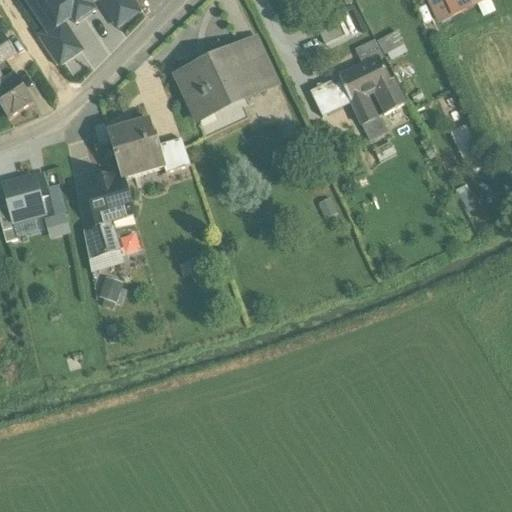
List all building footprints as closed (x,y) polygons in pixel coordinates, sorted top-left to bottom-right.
[(25,0),(49,35),(62,27),(71,21),(76,28),(96,16),(91,8),(100,2),(102,0),(25,0)] [(118,29),(141,14),(131,0),(102,0),(100,2),(118,29)] [(489,0),(445,0),(454,19),(491,2),(489,0)] [(316,27),(326,49),(345,39),(334,18),(316,27)] [(39,42),(57,69),(80,54),(62,27),(49,35),(39,42)] [(15,80),(5,87),(0,78),(0,70),(6,66),(17,59),(2,37),(0,38),(0,110),(9,124),(34,107),(15,80)] [(255,42),(239,49),(261,95),(276,88),(255,42)] [(239,49),(176,79),(197,125),(261,95),(239,49)] [(379,63),(339,82),(351,106),(374,94),(390,86),(379,63)] [(6,66),(0,70),(0,78),(5,87),(15,80),(6,66)] [(351,106),(339,82),(327,88),(318,89),(318,93),(311,96),(323,121),(323,119),(351,106)] [(393,85),(374,94),(386,116),(405,107),(393,85)] [(351,106),(362,130),(379,121),(368,98),(351,106)] [(369,144),(386,136),(379,121),(362,130),(369,144)] [(150,125),(128,131),(129,133),(109,139),(121,179),(123,184),(124,184),(165,172),(166,172),(160,149),(157,140),(155,141),(150,125)] [(182,143),(160,149),(166,172),(165,172),(166,177),(191,170),(182,143)] [(121,179),(88,188),(92,205),(91,205),(94,222),(97,231),(99,230),(105,248),(100,249),(103,259),(121,254),(117,240),(138,234),(124,184),(123,184),(121,179)] [(4,190),(9,208),(13,225),(45,217),(36,182),(4,190)] [(18,243),(9,208),(0,210),(0,223),(6,246),(18,243)] [(45,222),(51,243),(72,237),(66,216),(45,222)] [(97,231),(84,235),(89,263),(103,259),(100,249),(105,248),(99,230),(97,231)] [(117,304),(123,284),(107,279),(100,299),(117,304)]
